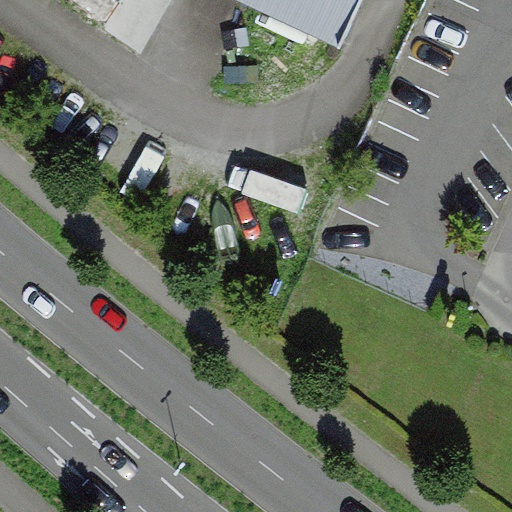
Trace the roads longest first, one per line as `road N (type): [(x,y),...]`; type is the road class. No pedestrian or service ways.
road 1 (primary): [(330,511),(0,244)]
road 2 (primary): [(0,378),(149,511)]
